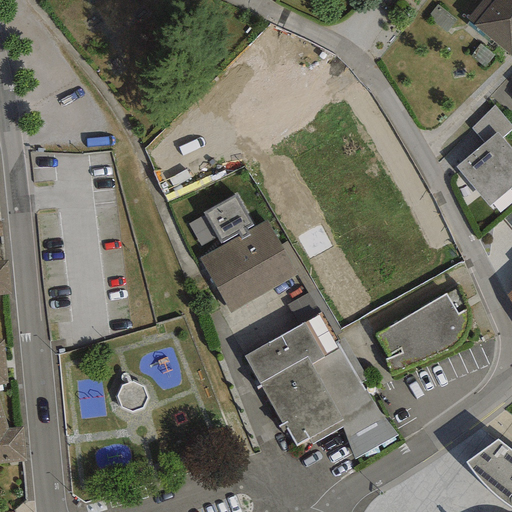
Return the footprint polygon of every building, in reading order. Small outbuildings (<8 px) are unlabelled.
[(488,0),(482,0),(466,19),(511,56),(511,54),(511,0),(493,0),(491,2),(488,0)] [(470,128),(483,143),(496,132),(501,138),(511,128),(511,127),(493,106),(470,128)] [(483,143),(455,167),(488,206),(511,186),(511,150),(501,138),(496,132),(483,143)] [(251,225),(234,194),(202,211),(219,243),(236,234),(237,237),(248,231),(246,228),(251,225)] [(237,237),(197,259),(227,312),(296,274),(267,221),(248,231),(237,237)] [(7,260),(0,261),(0,463),(24,462),(22,427),(8,428),(0,405),(0,385),(6,384),(3,340),(0,339),(0,294),(10,294),(7,260)] [(446,294),(375,336),(395,373),(447,351),(453,348),(458,344),(462,340),(464,335),(467,330),(468,323),(468,318),(467,313),(466,309),(457,314),(446,294)] [(321,315),(243,356),(296,445),(308,438),(311,443),(342,428),(355,458),(396,435),(381,414),(335,342),(337,341),(321,315)] [(144,388),(132,383),(121,387),(116,398),(120,410),(130,414),(142,410),(147,399),(144,388)] [(511,511),(511,452),(496,440),(465,462),(469,469),(475,476),(484,487),(496,498),(510,508),(511,509),(511,511)]
